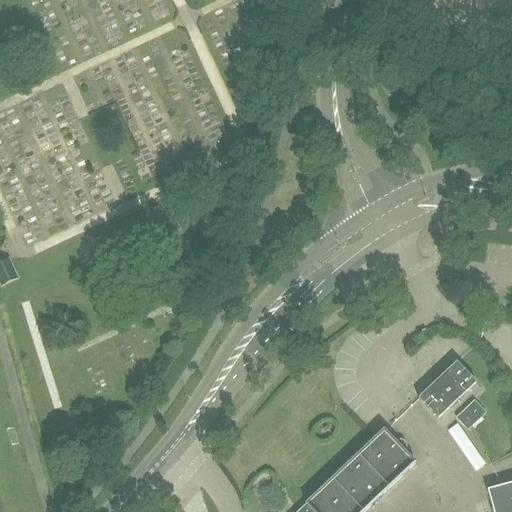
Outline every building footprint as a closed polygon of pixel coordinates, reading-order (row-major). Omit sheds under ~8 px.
[(0,282),(3,288),(19,280),(9,260),(0,264),(0,282)] [(475,384),(456,364),(418,399),(437,420),(475,384)] [(487,413),(475,401),(456,419),(468,431),(487,413)] [(452,423),(443,429),(471,469),(479,463),(452,423)] [(383,431),(306,504),(307,505),(299,511),(511,511),(511,483),(486,491),(492,511),(364,511),(415,464),(383,431)]
